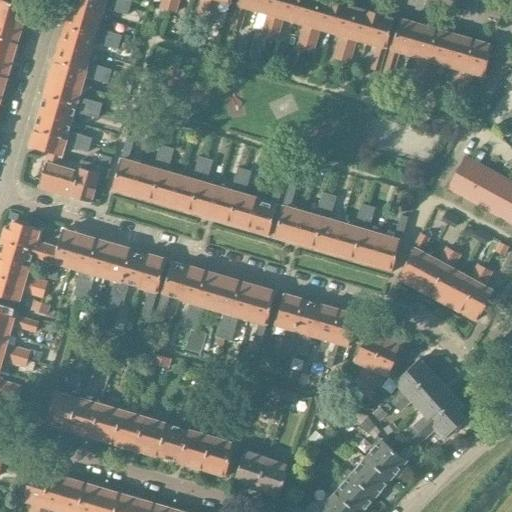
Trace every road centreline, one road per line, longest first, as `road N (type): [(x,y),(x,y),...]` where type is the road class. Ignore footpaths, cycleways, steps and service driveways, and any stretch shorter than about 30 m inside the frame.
road 1 (residential): [(0,197),(413,319),(440,334),(511,416)]
road 2 (residential): [(253,511),(0,434)]
road 3 (residential): [(56,0),(0,196)]
road 4 (residential): [(511,418),(412,511)]
